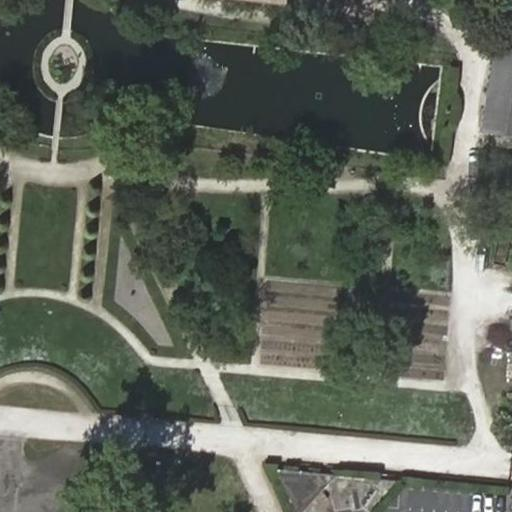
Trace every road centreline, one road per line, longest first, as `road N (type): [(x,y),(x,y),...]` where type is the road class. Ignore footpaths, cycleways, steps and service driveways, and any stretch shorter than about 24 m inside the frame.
road 1 (track): [(0,419),(511,466)]
road 2 (track): [(419,0),(419,9),(454,31),(474,60),(457,188),(484,464)]
